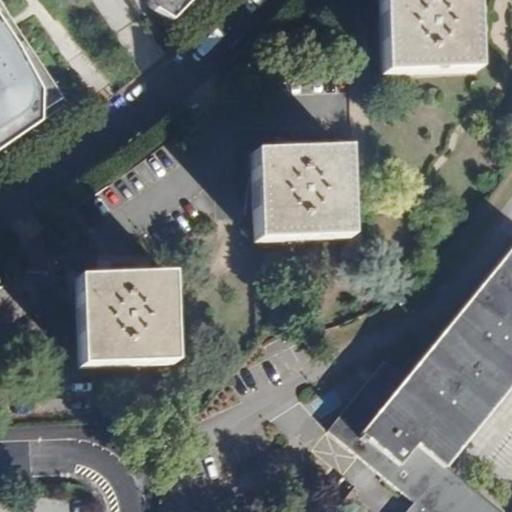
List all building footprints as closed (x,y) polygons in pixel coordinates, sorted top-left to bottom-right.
[(150,0),(154,13),(174,26),(196,0),(150,0)] [(414,0),(414,3),(376,6),(379,75),(473,73),(470,0),(414,0)] [(0,139),(63,98),(0,4),(0,139)] [(285,172),(248,173),(251,243),(347,240),(343,151),(285,153),(285,172)] [(502,511),(442,461),(511,377),(511,237),(402,371),(383,354),(325,425),(409,498),(397,511),(502,511)] [(169,278),(113,279),(114,297),(75,298),(77,370),(171,365),(169,278)] [(315,299),(276,300),(276,317),(316,316),(315,299)]
